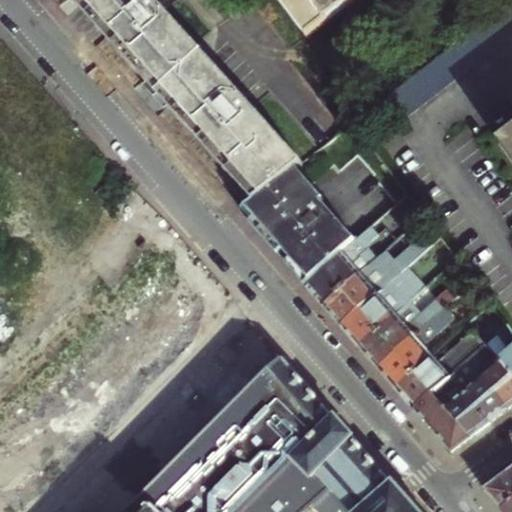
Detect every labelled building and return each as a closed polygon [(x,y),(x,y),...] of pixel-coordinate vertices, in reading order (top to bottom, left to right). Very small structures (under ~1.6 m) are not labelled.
[(72,0),(86,16),(93,23),(147,83),(164,101),(255,203),(297,170),(305,164),(254,108),(209,59),(156,0),(72,0)] [(277,0),(306,38),(338,14),(356,0),(277,0)] [(511,3),(381,105),(398,127),(511,40),(511,3)] [(511,158),(511,136),(501,144),(511,158)] [(297,170),(255,203),(245,211),(255,222),(253,224),(282,259),(306,286),(357,241),(323,203),(325,201),(297,170)] [(357,241),(306,286),(317,299),(324,307),(352,282),(378,260),(368,247),(380,237),(373,228),(357,241)] [(352,282),(324,307),(336,320),(342,328),(410,270),(430,252),(422,243),(398,263),(388,251),(378,260),(352,282)] [(410,270),(342,328),(354,341),(361,349),(427,291),(410,270)] [(427,291),(361,349),(372,361),(379,369),(445,311),(427,291)] [(445,311),(379,369),(391,382),(398,390),(434,358),(425,349),(456,321),(446,311),(445,311)] [(501,337),(488,347),(511,376),(511,331),(507,325),(497,333),(501,337)] [(473,366),(482,377),(510,411),(511,409),(511,376),(488,347),(484,351),(489,357),(484,362),(478,355),(474,359),(470,363),(473,366)] [(434,358),(398,390),(407,400),(416,411),(438,391),(443,387),(452,378),(460,371),(466,367),(470,363),(474,359),(466,350),(447,366),(451,370),(447,374),(434,358)] [(420,511),(411,501),(408,498),(410,497),(398,482),(396,483),(356,438),(357,437),(339,416),(338,417),(285,357),(131,511),(420,511)] [(452,378),(459,386),(492,425),(505,414),(510,411),(482,377),(473,385),(460,371),(452,378)] [(438,399),(473,440),(481,433),(492,425),(459,386),(449,395),(443,387),(438,391),(442,395),(438,399)] [(438,391),(416,411),(436,435),(453,455),(473,440),(438,399),(442,395),(438,391)] [(503,511),(511,504),(511,471),(486,492),(497,504),(503,511)]
